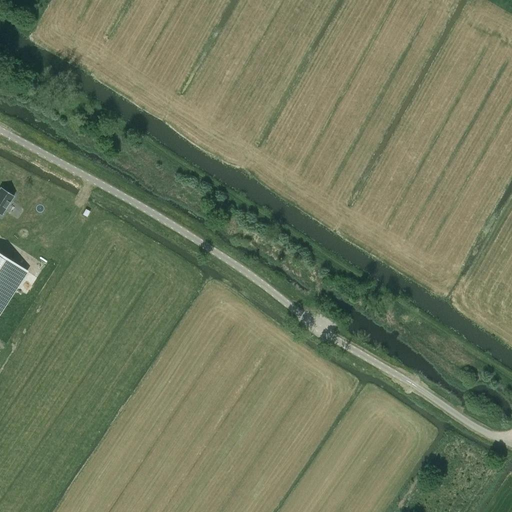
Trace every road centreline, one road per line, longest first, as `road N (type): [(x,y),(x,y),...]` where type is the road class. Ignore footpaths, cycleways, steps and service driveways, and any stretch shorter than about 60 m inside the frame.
road 1 (track): [(511,379),(99,104),(0,47)]
road 2 (unclassified): [(409,384),(176,228),(0,134)]
